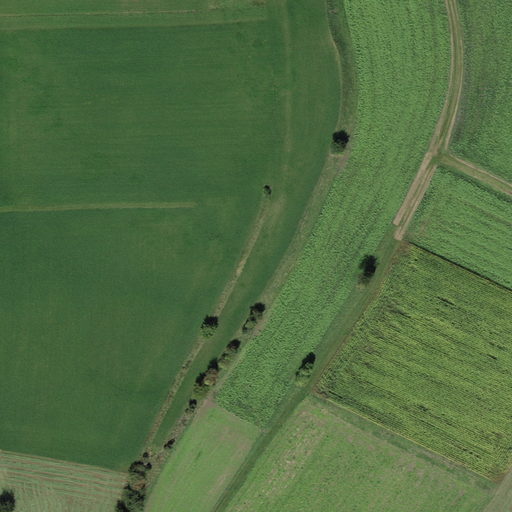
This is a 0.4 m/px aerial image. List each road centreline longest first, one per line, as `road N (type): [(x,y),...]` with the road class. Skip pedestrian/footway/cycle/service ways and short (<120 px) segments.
road 1 (track): [(213,511),(306,379),(387,244),(430,152)]
road 2 (track): [(511,192),(430,152),(454,71),(449,0)]
